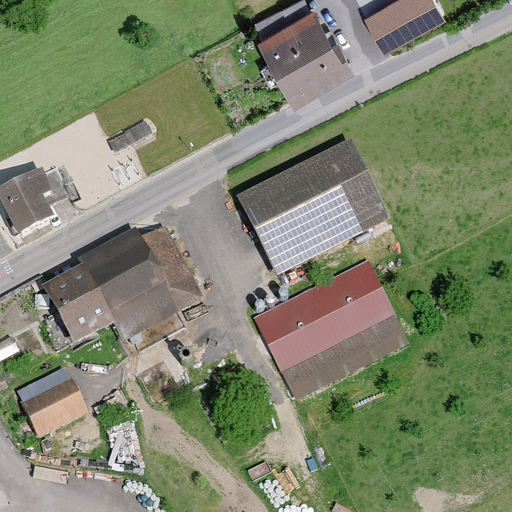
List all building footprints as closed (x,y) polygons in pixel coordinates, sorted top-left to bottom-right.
[(431,0),(394,0),(349,23),(370,62),(444,24),(431,0)] [(353,70),(316,10),(257,45),(294,106),(353,70)] [(352,150),(238,205),(276,283),(390,227),(352,150)] [(51,175),(0,198),(0,200),(22,248),(73,225),(51,175)] [(159,230),(42,292),(74,354),(116,332),(124,347),(200,308),(159,230)] [(294,404),(405,349),(365,270),(255,325),(294,404)] [(84,416),(61,375),(16,399),(39,441),(84,416)]
